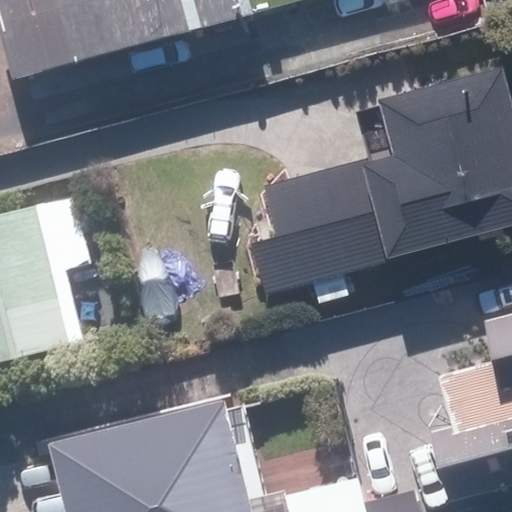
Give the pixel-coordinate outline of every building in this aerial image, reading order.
[(0,0),(0,30),(11,74),(253,10),(250,0),(0,0)] [(250,0),(253,10),(290,0),(250,0)] [(259,248),(273,299),(316,288),(350,278),(511,234),(511,74),(389,107),(402,158),(269,194),(283,241),(259,248)] [(77,195),(0,213),(0,363),(84,341),(66,270),(95,263),(77,195)] [(182,255),(150,256),(152,321),(184,320),(182,255)] [(437,368),(451,422),(428,429),(446,497),(486,486),(492,511),(511,511),(511,309),(479,319),(488,354),(437,368)] [(252,511),(225,399),(50,441),(66,511),(252,511)] [(373,511),(364,473),(306,487),(312,511),(373,511)]
